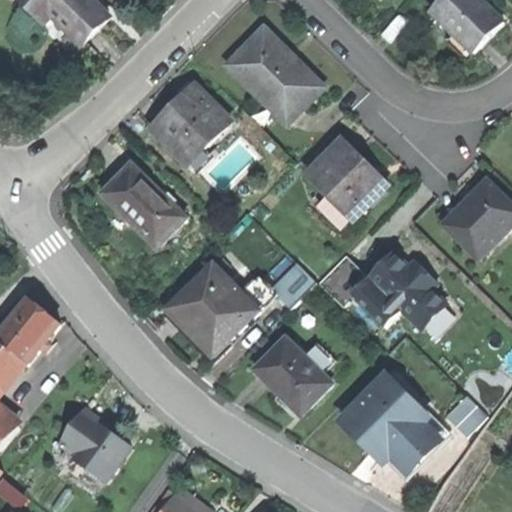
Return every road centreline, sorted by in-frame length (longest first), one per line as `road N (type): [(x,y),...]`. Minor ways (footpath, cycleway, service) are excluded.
road 1 (residential): [(7,193),(139,362),(200,418),(344,511)]
road 2 (residential): [(214,0),(7,193)]
road 3 (residential): [(305,0),(399,92),(451,107),(511,85)]
